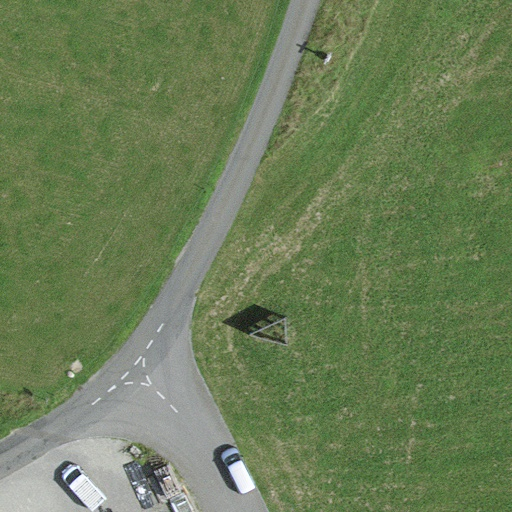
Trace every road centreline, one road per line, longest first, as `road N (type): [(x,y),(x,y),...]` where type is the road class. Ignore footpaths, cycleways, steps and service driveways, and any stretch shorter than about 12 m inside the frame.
road 1 (unclassified): [(300,0),(240,170),(132,369)]
road 2 (residential): [(132,369),(192,430),(232,511)]
